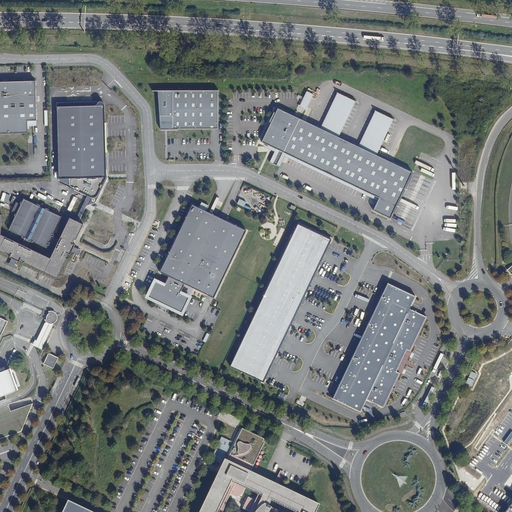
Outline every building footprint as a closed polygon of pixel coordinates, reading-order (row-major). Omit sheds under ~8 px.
[(0,134),(28,134),(28,121),(37,121),(36,81),(8,82),(8,83),(0,83),(0,134)] [(151,89),(157,89),(159,128),(160,128),(176,128),(177,128),(217,128),(217,90),(218,90),(172,88),(172,86),(171,86),(171,87),(157,87),(157,86),(157,88),(151,88),(151,89)] [(313,94),(306,90),(300,104),(307,107),(313,94)] [(356,101),(336,91),(319,127),(339,137),(356,101)] [(73,187),(88,194),(76,221),(79,222),(86,205),(92,203),(96,201),(107,178),(105,104),(104,102),(103,101),(101,101),(99,101),(96,105),(57,106),(59,179),(70,178),(73,187)] [(319,127),(277,107),(275,112),(270,122),(261,142),(275,148),(278,150),(272,163),(276,165),(283,152),(286,153),(379,198),(377,200),(373,210),(390,218),(412,172),(377,155),(357,145),(339,137),(319,127)] [(394,119),(374,109),(357,145),(377,155),(394,119)] [(272,163),(278,150),(275,148),(269,161),(272,163)] [(286,153),(283,152),(276,165),(279,166),(284,156),(377,200),(379,198),(286,153)] [(73,187),(70,178),(59,179),(59,180),(73,187)] [(9,230),(23,237),(23,238),(25,239),(22,245),(1,235),(2,215),(0,215),(0,251),(6,255),(7,253),(11,255),(10,258),(12,259),(11,261),(16,264),(17,261),(20,263),(21,260),(25,262),(25,263),(58,279),(68,259),(66,258),(68,254),(71,255),(72,253),(74,254),(77,249),(74,248),(76,245),(73,244),(75,240),(76,241),(84,225),(79,222),(76,221),(70,218),(60,240),(54,237),(55,235),(54,235),(62,218),(49,211),(49,210),(46,209),(46,210),(45,210),(41,208),(40,207),(41,206),(38,205),(37,206),(24,200),(23,203),(21,202),(20,204),(21,205),(17,215),(16,214),(15,217),(16,217),(9,230)] [(17,203),(12,213),(16,214),(17,215),(21,205),(20,204),(17,203)] [(245,230),(191,204),(159,272),(168,276),(165,283),(153,277),(144,297),(182,316),(192,296),(181,290),(184,283),(213,297),(245,230)] [(263,383),(331,239),(297,223),(229,367),(263,383)] [(416,296),(388,283),(332,399),(361,412),(367,399),(383,408),(400,373),(396,371),(407,349),(410,351),(427,316),(410,308),(416,296)] [(32,345),(41,350),(53,325),(53,324),(55,322),(56,321),(57,320),(57,319),(57,315),(56,314),(55,312),(53,311),(50,311),(48,311),(49,314),(48,314),(47,315),(46,316),(46,317),(46,318),(47,319),(44,320),(46,322),(45,323),(44,324),(36,341),(35,340),(32,345)] [(49,353),(44,363),(53,368),(58,358),(49,353)] [(0,396),(11,393),(3,371),(0,372),(0,396)] [(284,401),(287,396),(280,392),(277,398),(284,401)] [(0,439),(14,434),(21,432),(33,403),(10,411),(8,405),(0,407),(0,439)] [(221,410),(219,415),(234,423),(236,417),(221,410)] [(222,511),(227,501),(230,494),(232,491),(239,495),(244,485),(246,486),(259,493),(255,500),(248,497),(243,508),(250,511),(249,511),(277,511),(278,510),(269,506),(273,499),(276,491),(272,489),(271,492),(246,480),(251,471),(253,466),(251,466),(263,441),(265,439),(245,430),(243,435),(239,433),(201,511),(92,511),(68,500),(62,511),(222,511)] [(251,466),(253,466),(265,442),(263,441),(251,466)] [(317,511),(321,505),(279,484),(275,483),(251,471),(246,480),(271,492),(272,489),(276,491),(273,499),(299,511),(317,511)] [(275,483),(279,484),(284,473),(281,472),(275,483)]
